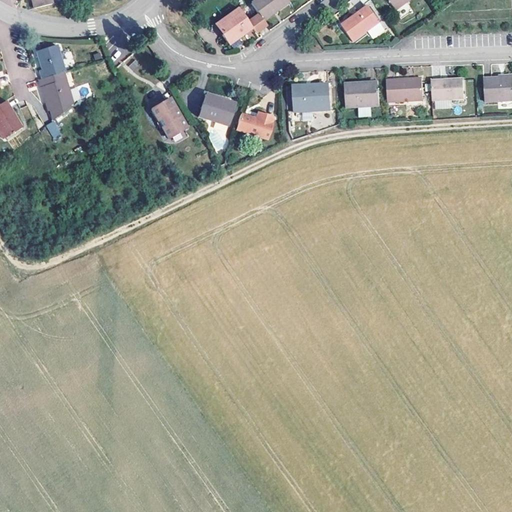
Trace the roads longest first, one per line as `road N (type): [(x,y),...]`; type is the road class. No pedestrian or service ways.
road 1 (track): [(0,240),(9,256),(42,263),(296,146),(334,135),(511,121)]
road 2 (residential): [(511,51),(257,67)]
road 3 (residential): [(141,11),(65,30),(6,13)]
road 4 (residential): [(141,11),(171,49),(189,58),(257,67)]
